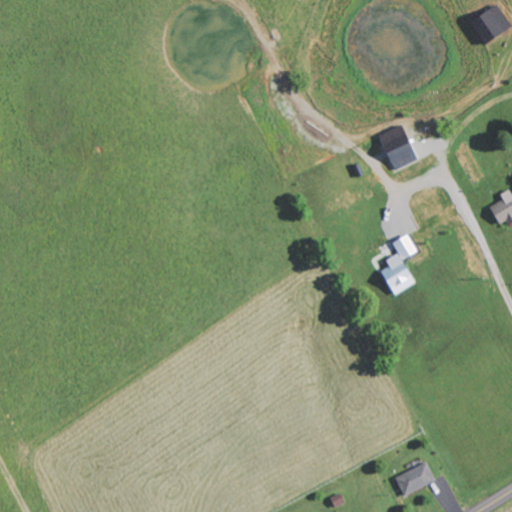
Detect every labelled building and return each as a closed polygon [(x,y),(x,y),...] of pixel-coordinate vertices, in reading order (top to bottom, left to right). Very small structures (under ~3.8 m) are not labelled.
[(471,18),(483,42),(511,28),(500,4),(471,18)] [(419,159),(403,124),(379,134),(395,170),(419,159)] [(501,193),(504,199),(490,206),(500,226),(511,219),(511,189),(511,188),(501,193)] [(390,266),(381,271),(395,295),(415,283),(398,253),(386,260),(390,266)] [(436,482),(428,462),(396,476),(404,495),(436,482)]
